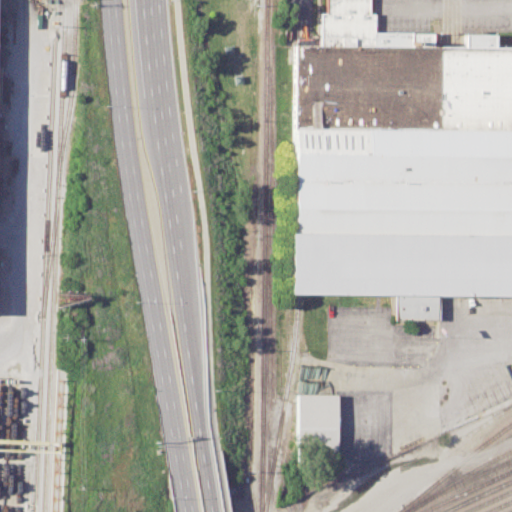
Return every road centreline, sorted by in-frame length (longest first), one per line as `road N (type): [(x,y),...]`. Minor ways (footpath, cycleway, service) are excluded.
road 1 (motorway): [(112,4),(124,146),(176,485)]
road 2 (motorway): [(202,480),(171,203)]
road 3 (motorway): [(171,203),(148,6)]
